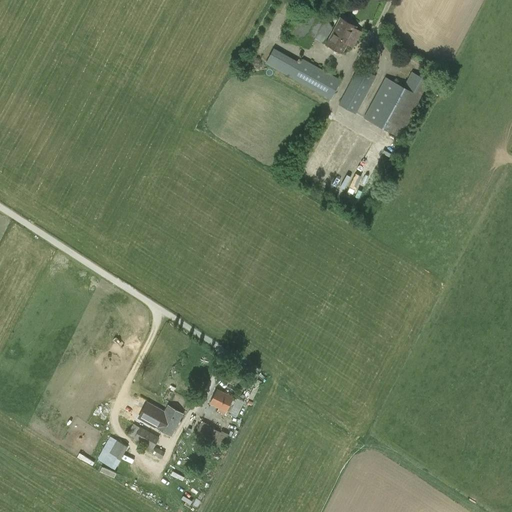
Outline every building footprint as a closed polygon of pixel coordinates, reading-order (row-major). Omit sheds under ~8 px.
[(335,21),(325,16),(304,5),(288,38),(309,48),(314,37),(324,42),(335,21)] [(340,18),(326,44),(343,52),(347,44),(353,47),(361,31),(356,28),(356,27),(340,18)] [(331,99),(341,80),(304,58),(300,62),(274,48),(266,63),(331,99)] [(376,76),(358,67),(339,104),(356,113),(376,76)] [(402,138),(432,82),(412,71),(404,87),(385,76),(364,117),(402,138)] [(224,414),(226,411),(233,397),(218,389),(211,403),(219,407),(217,411),(224,414)] [(237,396),(228,412),(236,416),(245,401),(237,396)] [(171,436),(184,414),(168,405),(155,427),(171,436)] [(160,437),(134,423),(128,434),(134,438),(148,446),(146,448),(162,457),(165,452),(155,446),(160,437)] [(203,439),(215,445),(221,432),(210,426),(203,439)] [(115,468),(127,444),(109,436),(98,459),(115,468)] [(120,463),(117,466),(128,477),(131,473),(120,463)]
